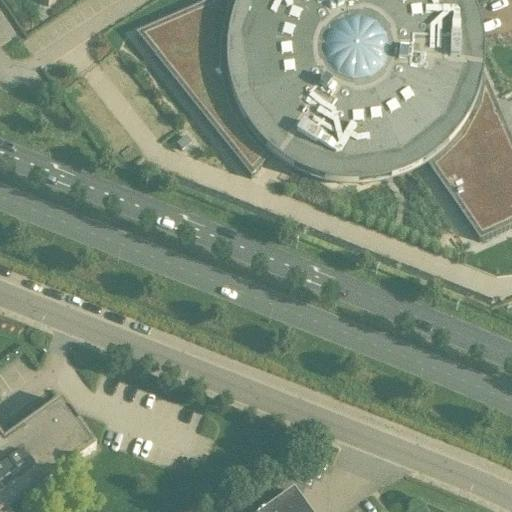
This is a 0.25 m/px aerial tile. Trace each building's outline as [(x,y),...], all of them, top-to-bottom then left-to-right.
[(42,0),(48,8),(60,0),(42,0)] [(220,0),(217,2),(135,37),(250,181),(269,160),(272,162),(276,165),(280,168),(283,170),(285,171),(287,173),(291,175),(295,177),(299,179),(303,181),(307,182),(311,184),(316,185),(320,187),(324,188),(328,189),(333,189),(337,190),(342,190),(346,191),(351,191),(355,191),(360,191),(364,191),(368,190),(373,190),(377,189),(382,188),(386,187),(390,186),(395,184),(399,183),(403,181),(407,180),(411,178),(415,176),(419,173),(421,172),(423,171),(426,169),(478,244),(511,229),(511,146),(482,78),(482,74),(483,69),(483,65),(483,60),(483,56),(482,51),(482,47),(481,43),(481,38),(480,34),(479,29),(478,25),(477,23),(476,21),(475,17),(473,12),(471,8),(469,4),(467,0),(220,0)] [(0,511),(10,511),(95,453),(61,405),(2,446),(0,442),(0,511)] [(285,501),(289,498),(285,491),(280,495),(285,501)] [(302,511),(292,498),(275,510),(272,511),(302,511)]
